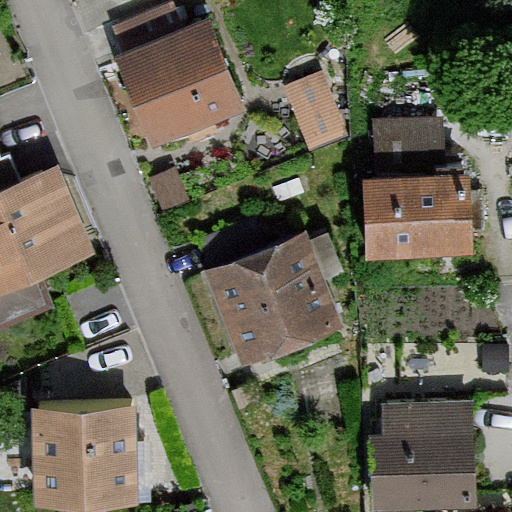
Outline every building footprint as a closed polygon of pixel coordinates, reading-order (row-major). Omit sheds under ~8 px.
[(116,46),(153,137),(243,101),(206,10),(179,21),(170,0),(162,0),(114,20),(123,43),(116,46)] [(309,131),(348,125),(342,87),(303,94),(309,131)] [(362,164),(363,242),(469,241),(468,161),(441,162),(440,113),(371,114),(372,164),(362,164)] [(0,179),(14,173),(5,150),(0,152),(0,179)] [(90,247),(55,158),(14,173),(0,179),(0,311),(42,295),(32,269),(90,247)] [(304,225),(209,263),(245,354),(340,317),(304,225)] [(133,396),(32,397),(33,492),(135,491),(133,396)] [(369,427),(370,499),(473,498),(471,398),(381,399),(381,427),(369,427)]
